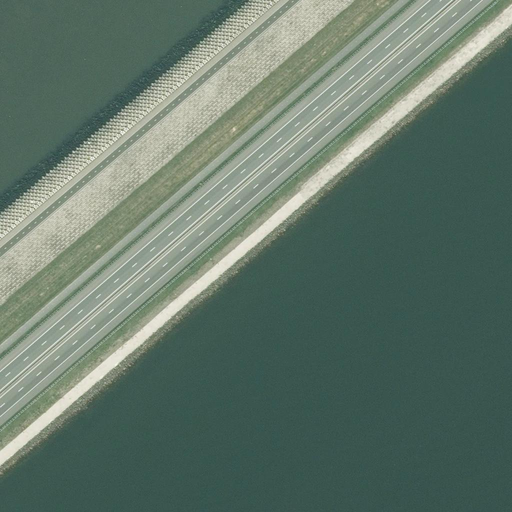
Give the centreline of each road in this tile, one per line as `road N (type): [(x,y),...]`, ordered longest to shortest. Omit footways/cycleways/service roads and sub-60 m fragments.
road 1 (motorway): [(0,410),(474,0)]
road 2 (motorway): [(440,0),(0,380)]
